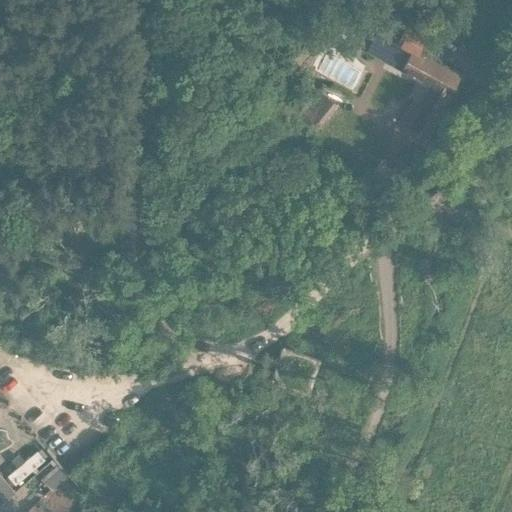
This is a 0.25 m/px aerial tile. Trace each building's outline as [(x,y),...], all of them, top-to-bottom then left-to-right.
[(433,82),(425,96),(443,106),(451,91),(461,73),(423,53),(432,35),(408,22),(398,40),(412,48),(408,55),(414,58),(408,69),(433,82)] [(428,136),(443,106),(425,96),(423,101),(418,99),(414,107),(408,104),(399,121),(428,136)] [(423,153),(409,146),(402,160),(416,167),(423,153)] [(392,189),(369,174),(360,186),(384,202),(392,189)] [(471,209),(453,180),(450,179),(421,196),(420,199),(441,234),(474,215),(471,209)] [(309,394),(321,357),(281,343),(276,357),(275,357),(274,360),(275,360),(269,380),(309,394)] [(38,445),(6,467),(15,480),(47,458),(38,445)] [(0,511),(0,503),(9,496),(0,485),(0,511)]
